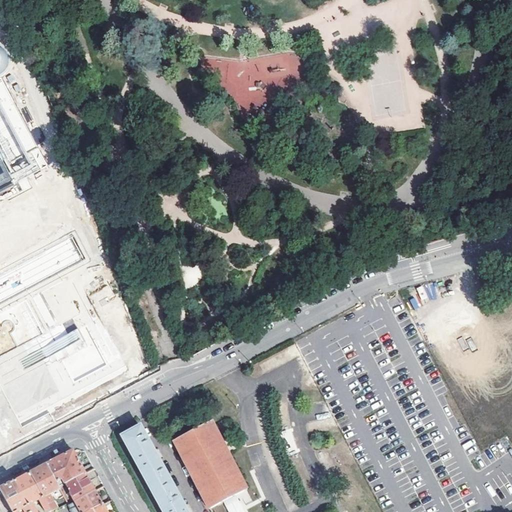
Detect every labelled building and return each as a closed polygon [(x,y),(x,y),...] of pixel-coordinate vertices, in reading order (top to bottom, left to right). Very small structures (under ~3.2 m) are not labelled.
[(0,190),(17,182),(13,174),(0,149),(0,75),(6,72),(9,67),(11,61),(10,54),(7,49),(2,44),(0,43),(0,190)] [(298,52),(200,62),(202,78),(220,76),(222,97),(238,95),(239,107),(303,100),(298,52)] [(449,374),(451,405),(456,405),(466,400),(472,414),(495,422),(503,422),(504,422),(511,421),(511,331),(508,330),(504,321),(492,322),(489,331),(459,345),(449,374)] [(310,372),(227,415),(251,462),(334,419),(310,372)] [(174,441),(209,508),(251,486),(216,420),(174,441)] [(122,436),(163,511),(187,511),(141,426),(122,436)] [(61,480),(65,485),(84,475),(81,468),(72,452),(68,454),(46,466),(55,483),(61,480)] [(50,495),(59,490),(55,483),(46,466),(42,468),(30,474),(51,511),(52,511),(58,509),(50,495)] [(51,511),(30,474),(22,478),(14,483),(30,511),(36,511),(33,505),(39,501),(45,511),(51,511)] [(65,485),(74,502),(94,491),(84,475),(65,485)] [(0,489),(0,490),(12,511),(20,511),(24,510),(24,511),(30,511),(14,483),(3,489),(0,489)] [(74,502),(79,511),(89,511),(102,505),(94,491),(74,502)] [(244,511),(237,499),(224,505),(227,511),(244,511)] [(69,511),(79,511),(74,502),(67,507),(69,511)]
